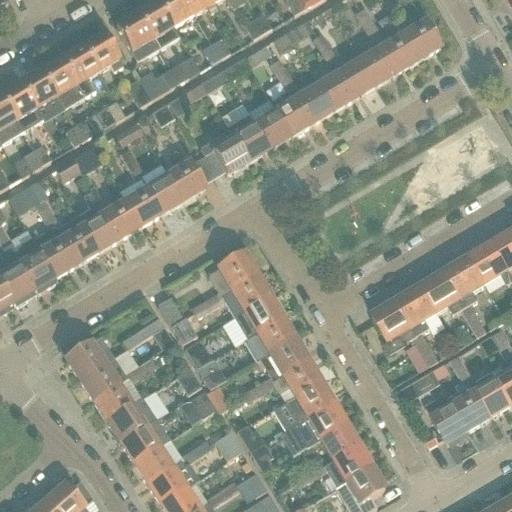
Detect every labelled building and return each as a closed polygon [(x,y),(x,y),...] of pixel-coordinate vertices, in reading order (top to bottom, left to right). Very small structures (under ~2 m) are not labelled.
[(193,19),(181,0),(167,0),(157,6),(173,32),(193,19)] [(209,0),(181,0),(193,19),(214,7),(209,0)] [(237,0),(209,0),(214,7),(225,1),(232,14),(243,8),(237,0)] [(303,15),(294,0),(285,6),(293,20),(303,15)] [(322,0),(294,0),(303,15),(312,9),(323,2),(322,0)] [(385,0),(380,3),(389,17),(397,11),(390,0),(385,0)] [(157,6),(136,19),(158,55),(179,42),(173,32),(157,6)] [(367,28),(371,26),(363,13),(355,18),(365,34),(369,32),(367,28)] [(158,55),(136,19),(115,31),(137,67),(158,55)] [(262,19),(252,25),(261,39),(270,34),(262,19)] [(261,39),(252,25),(243,30),(252,45),(261,39)] [(286,38),(292,47),(312,35),(307,25),(286,38)] [(369,32),(365,34),(371,46),(380,40),(371,26),(367,28),(369,32)] [(403,40),(418,65),(440,52),(425,27),(403,40)] [(103,38),(82,51),(97,77),(110,69),(114,76),(123,71),(103,38)] [(292,47),(286,38),(272,46),(278,55),(292,47)] [(324,54),(329,51),(321,38),(312,44),(322,60),(326,57),(324,54)] [(418,65),(403,40),(382,53),(397,78),(418,65)] [(211,49),(220,64),(229,59),(220,44),(211,49)] [(220,64),(211,49),(202,55),(210,69),(220,64)] [(97,77),(82,51),(61,63),(84,102),(94,96),(87,83),(97,77)] [(264,51),(243,63),(249,73),(270,60),(264,51)] [(337,66),(329,51),(324,54),(326,57),(322,60),(329,71),(337,66)] [(382,53),(361,66),(375,90),(397,78),(382,53)] [(214,71),(218,77),(241,62),(236,56),(214,71)] [(41,76),(56,101),(64,114),(84,102),(61,63),(41,76)] [(249,73),(243,63),(222,76),(228,86),(249,73)] [(282,79),(286,77),(279,64),(270,69),(280,85),(284,83),(282,79)] [(375,90),(361,66),(339,79),(354,103),(375,90)] [(179,69),(170,74),(178,89),(187,83),(179,69)] [(170,74),(160,79),(154,83),(150,77),(138,84),(151,105),(178,89),(170,74)] [(56,101),(41,76),(20,88),(35,114),(42,125),(43,127),(64,115),(64,114),(56,101)] [(222,76),(201,89),(207,98),(228,86),(222,76)] [(285,111),(276,117),(290,141),(312,129),(297,104),(291,94),(295,91),(286,77),(282,79),(284,83),(280,85),(286,96),(279,101),(285,111)] [(339,79),(318,91),(333,116),(354,103),(339,79)] [(151,105),(138,84),(126,91),(139,112),(151,105)] [(20,88),(0,99),(0,101),(21,137),(42,125),(35,114),(20,88)] [(333,116),(318,91),(297,104),(312,129),(333,116)] [(0,101),(0,148),(1,150),(21,137),(0,101)] [(186,115),(178,102),(168,108),(176,121),(186,115)] [(115,107),(106,112),(95,119),(104,133),(124,121),(115,107)] [(174,123),(166,110),(152,118),(160,132),(174,123)] [(276,117),(254,130),(269,154),(290,141),(276,117)] [(249,120),(227,133),(229,136),(233,142),(248,167),(269,154),(254,130),(249,120)] [(83,126),(74,131),(82,146),(92,140),(83,126)] [(82,146),(74,131),(65,137),(73,151),(82,146)] [(125,134),(114,141),(121,151),(132,145),(125,134)] [(229,136),(212,146),(199,153),(204,161),(212,156),(226,180),(248,167),(233,142),(229,136)] [(32,156),(41,170),(50,165),(42,150),(32,156)] [(133,172),(138,170),(128,154),(120,159),(127,171),(131,169),(133,172)] [(89,155),(72,165),(79,177),(81,181),(98,170),(89,155)] [(41,170),(32,156),(23,161),(32,176),(41,170)] [(72,165),(55,175),(62,187),(79,177),(72,165)] [(168,181),(182,206),(204,193),(190,168),(168,181)] [(131,169),(127,171),(136,186),(145,181),(138,170),(133,172),(131,169)] [(0,175),(0,194),(9,190),(0,175)] [(89,194),(93,192),(86,179),(77,184),(86,200),(87,200),(91,198),(89,194)] [(182,206),(168,181),(147,194),(161,219),(182,206)] [(39,208),(29,191),(7,204),(17,221),(35,210),(42,222),(46,220),(48,223),(53,221),(43,205),(39,208)] [(90,214),(76,222),(83,232),(97,257),(119,244),(104,220),(98,210),(98,209),(102,207),(93,192),(89,194),(91,198),(87,200),(90,207),(87,209),(90,214)] [(161,219),(147,194),(125,207),(140,231),(161,219)] [(105,219),(99,210),(98,210),(104,220),(119,244),(140,231),(125,207),(105,219)] [(46,220),(42,222),(51,237),(60,232),(53,221),(48,223),(46,220)] [(1,230),(0,230),(0,248),(2,251),(6,249),(4,245),(8,243),(1,230)] [(83,232),(82,233),(61,245),(76,270),(97,257),(83,232)] [(511,238),(493,250),(511,282),(511,238)] [(17,258),(14,253),(8,243),(4,245),(6,249),(2,251),(9,263),(13,261),(17,258)] [(31,243),(14,253),(17,258),(13,261),(19,271),(34,295),(45,289),(48,293),(55,289),(55,285),(54,283),(55,282),(40,258),(31,243)] [(76,270),(61,245),(40,258),(55,282),(76,270)] [(511,282),(493,250),(469,264),(484,290),(500,280),(506,290),(510,288),(511,291),(511,282)] [(218,297),(207,304),(210,308),(206,310),(209,315),(223,306),(224,305),(222,301),(232,295),(256,281),(243,259),(208,280),(218,297)] [(484,290),(469,264),(445,278),(460,304),(465,312),(469,309),(470,310),(478,306),(472,297),(484,290)] [(19,271),(0,282),(0,287),(12,308),(34,295),(19,271)] [(460,304),(445,278),(421,293),(436,319),(447,312),(453,321),(461,316),(460,314),(465,312),(460,304)] [(256,281),(232,295),(222,301),(224,305),(223,306),(233,323),(269,302),(256,281)] [(12,308),(0,287),(0,315),(2,314),(4,319),(12,314),(13,311),(12,308)] [(421,293),(397,307),(417,341),(421,338),(421,339),(429,334),(424,326),(436,319),(421,293)] [(246,344),(281,323),(276,314),(278,312),(279,308),(276,302),(272,301),(269,303),(269,302),(233,323),(233,324),(221,331),(234,352),(243,346),(246,344)] [(169,329),(181,322),(170,302),(157,310),(169,329)] [(210,308),(207,304),(192,313),(197,322),(209,315),(206,310),(210,308)] [(417,341),(397,307),(372,322),(387,348),(399,341),(404,349),(413,344),(412,343),(417,341)] [(474,327),(478,324),(470,310),(469,309),(465,312),(460,314),(461,316),(467,326),(472,324),(474,327)] [(163,331),(158,323),(122,347),(126,354),(151,338),(163,331)] [(185,323),(171,332),(182,351),(197,342),(185,323)] [(281,323),(246,344),(243,346),(255,367),(260,365),(270,359),(294,345),(281,323)] [(485,336),(478,324),(474,327),(472,324),(467,326),(476,341),(485,336)] [(163,331),(151,338),(161,355),(152,362),(154,366),(176,352),(163,331)] [(506,353),(510,351),(501,335),(492,340),(499,352),(504,350),(506,353)] [(426,356),(430,353),(421,339),(421,338),(417,341),(412,343),(413,344),(419,355),(424,352),(426,356)] [(487,361),(499,354),(491,341),(479,348),(487,361)] [(80,385),(114,363),(100,342),(66,364),(80,385)] [(260,365),(270,382),(273,386),(307,366),(302,358),(305,357),(306,353),(301,345),(297,344),(295,346),(294,345),(270,359),(260,365)] [(184,354),(196,374),(211,365),(203,353),(199,356),(194,348),(184,354)] [(511,354),(510,351),(506,353),(504,350),(499,352),(507,365),(508,368),(511,365),(511,354)] [(424,352),(419,355),(428,370),(437,365),(430,353),(426,356),(424,352)] [(463,379),(467,376),(458,361),(449,366),(457,378),(461,375),(463,379)] [(152,362),(136,372),(139,376),(142,374),(145,378),(157,370),(154,366),(152,362)] [(125,380),(114,363),(80,385),(93,406),(118,390),(126,384),(129,389),(145,378),(142,374),(139,376),(136,372),(125,380)] [(211,365),(196,374),(205,388),(221,378),(213,364),(211,365)] [(499,370),(506,381),(496,386),(511,411),(511,410),(511,365),(508,368),(507,365),(499,370)] [(273,386),(275,391),(280,399),(290,393),(296,401),(320,387),(307,366),(273,386)] [(200,392),(189,373),(176,381),(187,400),(200,392)] [(474,388),(467,376),(463,379),(461,375),(457,378),(466,393),(470,391),(475,399),(489,423),(511,411),(496,386),(491,378),(474,388)] [(433,376),(396,398),(404,411),(440,389),(433,376)] [(270,382),(258,389),(260,394),(257,396),(260,400),(275,391),(273,386),(270,382)] [(320,387),(296,401),(285,408),(297,429),(332,409),(326,399),(329,397),(330,393),(327,387),(323,386),(320,388),(320,387)] [(260,394),(258,389),(242,399),(248,407),(260,400),(257,396),(260,394)] [(131,411),(118,390),(93,406),(107,427),(131,411)] [(215,416),(203,397),(190,405),(202,424),(215,416)] [(489,423),(475,399),(454,412),(468,436),(489,423)] [(152,421),(142,404),(131,411),(107,427),(120,448),(153,426),(151,422),(152,421)] [(332,409),(297,429),(300,434),(296,437),(306,453),(321,444),(345,430),(344,429),(346,428),(346,425),(342,417),(339,416),(338,417),(332,409)] [(454,412),(432,425),(446,449),(455,444),(456,446),(460,447),(468,443),(468,438),(467,437),(468,436),(454,412)] [(168,445),(152,421),(151,422),(153,426),(120,448),(134,468),(158,453),(158,452),(168,445)] [(358,451),(345,430),(321,444),(334,465),(358,451)] [(246,431),(236,437),(244,451),(254,444),(250,438),(246,431)] [(206,445),(190,455),(193,459),(196,457),(199,461),(211,453),(206,445)] [(358,451),(334,465),(323,471),(326,476),(330,484),(341,478),(346,487),(370,472),(358,451)] [(158,453),(134,468),(147,489),(171,473),(158,453)] [(193,459),(190,455),(178,463),(183,472),(199,461),(196,457),(193,459)] [(263,459),(254,465),(262,479),(272,473),(268,466),(263,459)] [(321,467),(309,474),(311,479),(308,481),(310,485),(326,476),(323,471),(321,467)] [(346,487),(334,494),(344,511),(375,511),(369,503),(383,494),(370,472),(346,487)] [(185,494),(171,473),(147,489),(161,510),(185,494)] [(311,479),(309,474),(293,484),(298,492),(310,485),(308,481),(311,479)] [(249,483),(243,486),(254,503),(265,495),(255,479),(249,483)] [(223,499),(220,501),(223,505),(238,495),(236,491),(233,487),(221,495),(223,499)] [(83,511),(65,490),(46,507),(49,511),(83,511)] [(196,511),(185,494),(161,510),(162,511),(196,511)] [(207,509),(202,511),(212,511),(223,505),(220,501),(223,499),(221,495),(205,505),(207,509)]
